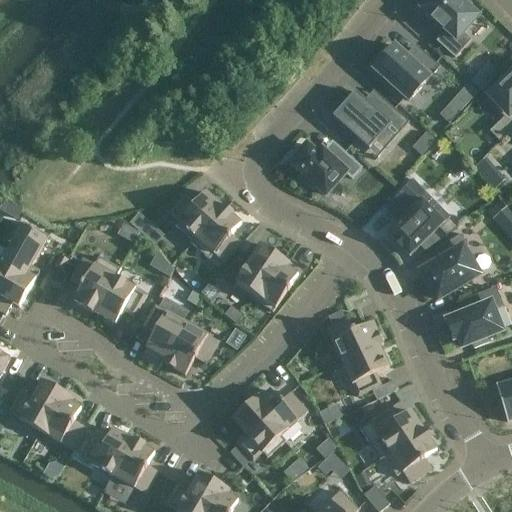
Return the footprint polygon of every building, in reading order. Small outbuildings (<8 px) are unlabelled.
[(455,58),(471,41),(463,33),(478,17),(468,8),(471,5),(465,0),(429,0),(421,9),(433,20),(432,21),(435,23),(436,22),(442,27),(441,28),(444,31),(445,30),(446,31),(446,32),(437,42),(455,58)] [(409,102),(440,68),(420,50),(411,61),(395,46),(385,57),(382,54),(371,66),(374,69),(374,70),(409,102)] [(495,108),(511,126),(511,74),(490,96),(498,105),(495,108)] [(450,120),(478,90),(469,83),(441,112),(450,120)] [(399,134),(409,123),(388,104),(379,114),(355,93),(333,118),(369,150),(391,126),(399,134)] [(346,174),(352,180),(362,169),(343,152),(335,161),(323,150),(318,155),(307,146),(294,161),(297,164),(294,168),(301,175),(298,178),(312,191),(315,187),(326,197),(346,174)] [(496,186),(507,176),(487,156),(477,166),(496,186)] [(462,162),(450,173),(460,183),(471,172),(462,162)] [(450,218),(413,180),(387,208),(396,217),(397,216),(402,221),(388,233),(387,234),(410,258),(445,224),(445,223),(450,218)] [(186,195),(169,215),(178,223),(175,227),(192,242),(191,244),(192,245),(224,209),(206,193),(196,204),(186,195)] [(224,209),(192,245),(209,260),(214,255),(224,264),(241,245),(231,236),(241,225),(232,217),(234,215),(226,208),(224,210),(224,209)] [(492,222),(511,243),(511,212),(508,208),(492,222)] [(157,243),(165,233),(140,212),(131,222),(157,243)] [(24,223),(1,262),(35,281),(40,273),(32,268),(49,237),(24,223)] [(468,247),(461,235),(439,248),(445,259),(421,273),(438,300),(479,276),(464,251),(468,247)] [(261,245),(233,287),(253,300),(281,258),(261,245)] [(61,257),(55,268),(62,272),(68,261),(61,257)] [(83,260),(70,282),(81,288),(74,301),(85,307),(84,310),(93,315),(94,313),(95,313),(120,269),(99,258),(94,266),(83,260)] [(281,258),(253,300),(273,314),(287,292),(288,292),(291,288),(290,288),(298,276),(288,269),(291,264),(282,258),(282,259),(281,258)] [(0,312),(6,316),(13,305),(20,309),(35,281),(1,262),(0,264),(0,312)] [(120,269),(95,313),(116,325),(123,312),(135,319),(147,296),(116,278),(121,270),(120,269)] [(503,307),(495,289),(468,300),(473,311),(446,322),(454,340),(459,338),(463,348),(472,344),(474,349),(490,343),(488,337),(502,332),(493,311),(503,307)] [(155,307),(142,329),(154,336),(146,349),(166,360),(164,364),(165,365),(187,325),(155,307)] [(232,307),(224,316),(230,321),(238,312),(232,307)] [(238,312),(230,321),(237,326),(244,317),(238,312)] [(349,320),(326,331),(342,365),(383,345),(373,323),(355,332),(349,320)] [(187,325),(165,365),(185,377),(195,360),(207,366),(219,343),(187,325)] [(0,343),(0,380),(2,376),(10,361),(0,355),(0,346),(1,344),(0,343)] [(383,345),(342,365),(358,398),(382,387),(376,375),(380,373),(389,368),(379,348),(384,346),(383,345)] [(511,381),(496,386),(507,423),(511,421),(511,381)] [(21,392),(8,415),(40,433),(63,394),(42,382),(32,399),(21,392)] [(258,396),(250,403),(251,404),(250,404),(285,444),(286,443),(281,437),(308,413),(291,394),(281,403),(271,392),(262,400),(258,397),(258,396)] [(63,394),(40,433),(73,452),(85,429),(74,422),(81,410),(71,403),(73,398),(64,393),(64,394),(63,394)] [(327,423),(344,413),(339,403),(321,412),(327,423)] [(250,404),(232,420),(245,435),(236,444),(253,463),(263,454),(268,460),(285,444),(250,404)] [(391,409),(369,423),(389,453),(383,457),(384,458),(424,431),(411,412),(398,420),(391,409)] [(94,437),(82,460),(114,478),(134,442),(113,431),(106,444),(94,437)] [(424,431),(384,458),(397,478),(403,474),(410,485),(432,471),(425,460),(437,452),(430,442),(432,440),(427,431),(425,433),(424,431)] [(328,439),(313,451),(336,480),(352,467),(328,439)] [(134,442),(114,478),(146,496),(159,474),(147,467),(155,454),(144,448),(146,446),(136,441),(135,443),(134,442)] [(301,457),(285,471),(294,481),(310,467),(301,457)] [(178,484),(165,507),(174,511),(204,511),(220,486),(199,474),(189,491),(178,484)] [(364,495),(381,511),(391,500),(374,485),(364,495)] [(220,486),(204,511),(232,511),(238,502),(228,496),(230,491),(228,490),(227,491),(220,486)] [(340,493),(320,511),(357,511),(358,511),(340,493)]
